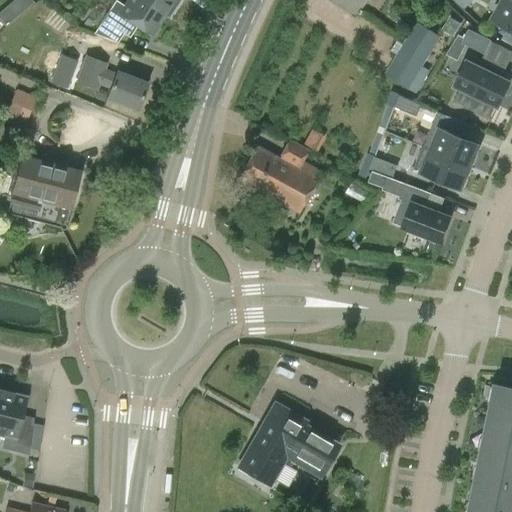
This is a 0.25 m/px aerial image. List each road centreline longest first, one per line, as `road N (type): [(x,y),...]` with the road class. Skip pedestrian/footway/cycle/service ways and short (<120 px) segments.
road 1 (residential): [(466,320),(432,438),(424,511)]
road 2 (residential): [(364,308),(353,299),(285,289),(192,287)]
road 3 (residential): [(196,329),(221,317),(364,308)]
road 4 (secondary): [(190,148),(248,0)]
road 5 (secondary): [(119,355),(125,392),(118,492),(126,504)]
road 6 (secondary): [(126,504),(135,494),(162,362)]
road 7 (residential): [(511,193),(466,320)]
road 8 (secondary): [(190,148),(175,166),(153,238),(132,264)]
road 9 (secondary): [(180,273),(178,245),(196,171),(190,148)]
